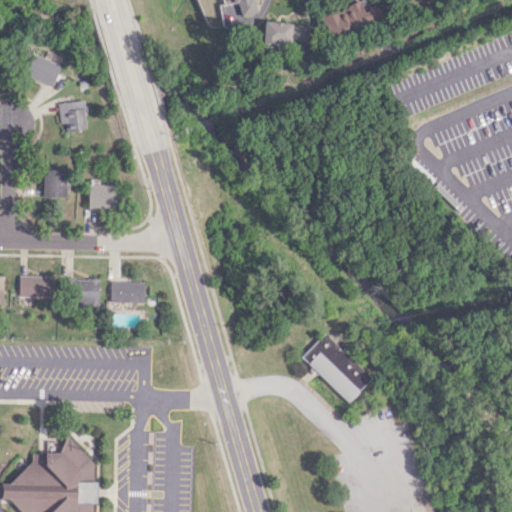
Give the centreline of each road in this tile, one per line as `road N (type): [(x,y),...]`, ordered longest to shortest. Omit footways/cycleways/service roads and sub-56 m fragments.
road 1 (tertiary): [(257,511),(149,126)]
road 2 (residential): [(0,241),(185,245)]
road 3 (tertiary): [(149,126),(117,10)]
